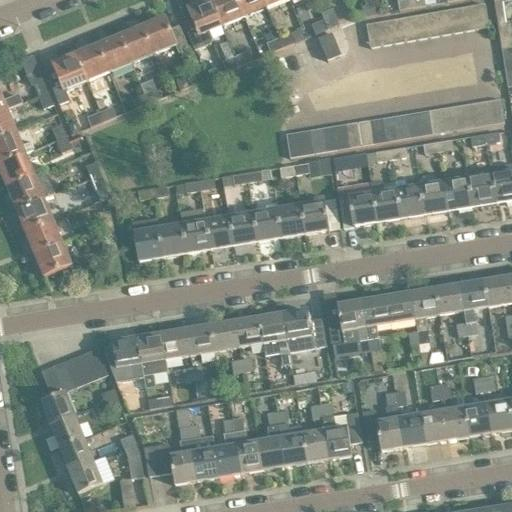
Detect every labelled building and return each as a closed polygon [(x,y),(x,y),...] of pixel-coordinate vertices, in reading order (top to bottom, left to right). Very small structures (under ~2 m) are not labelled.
[(223,26),(212,0),(209,0),(189,9),(194,21),(185,25),(195,50),(211,43),(212,39),(210,32),(223,26)] [(212,0),(223,26),(245,17),(238,0),(212,0)] [(238,0),(245,17),(267,8),(264,0),(238,0)] [(264,0),(267,8),(286,0),(264,0)] [(401,0),(399,1),(401,11),(413,9),(412,0),(401,0)] [(427,7),(425,0),(412,0),(413,9),(427,7)] [(506,2),(495,3),(498,27),(509,25),(506,2)] [(376,5),(362,7),(364,18),(378,16),(376,5)] [(490,28),(486,5),(473,7),(478,30),(490,28)] [(462,9),(466,33),(478,30),(473,7),(462,9)] [(450,11),(454,35),(466,33),(462,9),(450,11)] [(438,13),(442,37),(454,35),(450,11),(438,13)] [(426,15),(430,39),(442,37),(438,13),(426,15)] [(430,39),(426,15),(414,17),(419,41),(430,39)] [(419,41),(414,17),(403,19),(407,43),(419,41)] [(177,45),(180,53),(189,49),(180,27),(171,31),(166,19),(144,28),(155,54),(177,45)] [(407,43),(403,19),(391,21),(395,45),(407,43)] [(325,20),(313,25),(317,35),(329,30),(325,20)] [(395,45),(391,21),(379,24),(383,47),(395,45)] [(367,26),(371,49),(383,47),(379,24),(367,26)] [(502,51),(511,48),(511,42),(509,25),(498,27),(502,51)] [(121,37),(132,64),(155,54),(144,28),(121,37)] [(307,39),(302,30),(280,39),(284,48),(307,39)] [(328,62),(342,56),(333,34),(319,40),(328,62)] [(100,46),(110,73),(132,64),(121,37),(100,46)] [(268,43),(272,53),(284,48),(280,39),(268,43)] [(77,55),(88,82),(110,73),(100,46),(77,55)] [(55,69),(46,72),(60,106),(71,101),(67,91),(88,82),(77,55),(75,51),(63,56),(65,60),(54,65),(55,69)] [(252,62),(248,52),(236,57),(240,67),(252,62)] [(223,62),(227,72),(240,67),(236,57),(223,62)] [(177,81),(181,91),(194,86),(190,75),(177,81)] [(153,80),(141,85),(145,94),(157,89),(153,80)] [(44,81),(34,85),(39,98),(49,93),(44,81)] [(162,99),(157,89),(145,94),(144,94),(148,104),(162,99)] [(0,92),(0,113),(7,111),(22,105),(18,95),(4,102),(0,92)] [(44,110),(55,106),(49,93),(39,98),(44,110)] [(132,99),(136,109),(148,104),(144,94),(132,99)] [(505,124),(501,100),(489,102),(493,126),(505,124)] [(477,104),(481,128),(493,126),(489,102),(477,104)] [(465,106),(469,130),(481,128),(477,104),(465,106)] [(453,108),(457,132),(469,130),(465,106),(453,108)] [(117,118),(113,107),(100,112),(104,123),(117,118)] [(441,110),(445,134),(457,132),(453,108),(441,110)] [(430,112),(433,136),(445,134),(441,110),(430,112)] [(0,139),(16,133),(7,111),(0,113),(0,139)] [(88,117),(92,128),(104,123),(100,112),(88,117)] [(418,114),(422,138),(433,136),(430,112),(418,114)] [(406,116),(410,140),(422,138),(418,114),(406,116)] [(394,118),(398,142),(410,140),(406,116),(394,118)] [(398,142),(394,118),(382,120),(386,144),(398,142)] [(386,144),(382,120),(370,122),(374,146),(386,144)] [(374,146),(370,122),(359,124),(362,147),(374,146)] [(76,124),(70,126),(74,135),(81,132),(78,125),(76,124)] [(362,147),(359,124),(347,126),(351,149),(362,147)] [(63,125),(53,129),(57,141),(68,137),(63,125)] [(351,149),(347,126),(335,128),(339,151),(351,149)] [(339,151),(335,128),(323,130),(327,153),(339,151)] [(327,153),(323,130),(311,132),(315,155),(327,153)] [(315,155),(311,132),(299,134),(303,157),(315,155)] [(0,165),(25,155),(16,133),(0,139),(0,165)] [(501,143),(499,133),(486,136),(487,145),(501,143)] [(287,136),(291,159),(303,157),(299,134),(287,136)] [(471,138),(473,148),(487,145),(486,136),(471,138)] [(62,154),(73,150),(68,137),(57,141),(62,154)] [(452,151),(451,141),(438,143),(439,153),(452,151)] [(424,146),(425,155),(439,153),(438,143),(424,146)] [(405,158),(404,149),(391,150),(392,160),(405,158)] [(376,153),(377,162),(392,160),(391,150),(376,153)] [(0,167),(8,188),(35,177),(25,155),(0,165),(0,167)] [(353,156),(334,160),(336,173),(356,169),(353,156)] [(331,160),(310,163),(313,180),(334,176),(331,160)] [(97,163),(87,167),(91,179),(102,175),(97,163)] [(311,173),(309,163),(295,166),(297,175),(311,173)] [(281,168),(283,177),(297,175),(295,166),(281,168)] [(511,172),(502,174),(501,168),(491,169),(496,206),(511,202),(511,172)] [(467,173),(472,209),(496,206),(491,169),(467,173)] [(266,180),(264,171),(248,173),(250,183),(266,180)] [(47,172),(35,177),(8,188),(18,210),(44,199),(56,194),(47,172)] [(233,176),(234,185),(250,183),(248,173),(233,176)] [(472,209),(467,173),(442,177),(443,183),(448,213),(472,209)] [(96,191),(107,187),(102,175),(91,179),(80,184),(86,198),(97,193),(96,191)] [(216,189),(214,179),(201,181),(202,191),(216,189)] [(430,185),(429,179),(420,181),(421,187),(420,187),(424,217),(448,213),(443,183),(430,185)] [(186,184),(188,193),(202,191),(201,181),(186,184)] [(424,217),(420,187),(407,189),(405,182),(396,183),(397,191),(401,221),(424,217)] [(397,191),(384,193),(383,184),(373,186),(378,224),(401,221),(397,191)] [(349,198),(354,228),(378,224),(373,186),(348,190),(349,198)] [(169,196),(167,187),(153,189),(154,199),(169,196)] [(139,192),(140,201),(154,199),(153,189),(139,192)] [(331,232),(325,197),(314,198),(315,203),(302,205),(307,236),(331,232)] [(349,198),(340,200),(344,230),(354,228),(349,198)] [(27,233),(53,222),(44,199),(18,210),(27,233)] [(284,240),(279,209),(279,205),(268,206),(269,211),(255,213),(260,244),(284,240)] [(307,236),(302,205),(279,209),(284,240),(307,236)] [(111,211),(99,213),(102,227),(113,225),(111,211)] [(260,244),(255,213),(231,217),(236,248),(260,244)] [(236,248),(231,217),(207,221),(212,251),(236,248)] [(212,251),(207,221),(184,225),(189,255),(212,251)] [(36,254),(62,243),(53,222),(27,233),(36,254)] [(104,240),(115,238),(113,225),(102,227),(104,240)] [(189,255),(184,225),(159,229),(164,259),(189,255)] [(134,233),(139,263),(164,259),(159,229),(134,233)] [(45,277),(71,266),(62,243),(36,254),(45,277)] [(58,278),(49,282),(54,292),(62,288),(58,278)] [(485,282),(489,308),(511,304),(511,296),(509,278),(485,282)] [(478,335),(474,311),(489,308),(485,282),(460,286),(464,312),(466,324),(468,336),(478,335)] [(440,316),(464,312),(460,286),(436,290),(440,316)] [(431,348),(429,348),(426,327),(441,324),(440,316),(436,290),(411,294),(416,320),(417,332),(419,344),(422,365),(427,364),(431,348)] [(388,298),(392,324),(416,320),(411,294),(388,298)] [(378,337),(376,327),(392,324),(388,298),(363,302),(369,338),(378,337)] [(328,319),(332,344),(360,340),(369,338),(363,302),(338,306),(340,317),(328,319)] [(288,341),(298,340),(299,345),(306,350),(328,347),(323,319),(311,321),(309,311),(284,315),(288,341)] [(260,319),(264,345),(266,356),(290,352),(288,341),(284,315),(260,319)] [(235,323),(239,349),(264,345),(260,319),(235,323)] [(211,327),(215,353),(239,349),(235,323),(211,327)] [(457,326),(459,337),(468,336),(466,324),(457,326)] [(187,331),(191,357),(215,353),(211,327),(187,331)] [(162,335),(166,361),(191,357),(187,331),(162,335)] [(408,334),(410,345),(419,344),(417,332),(408,334)] [(156,387),(154,375),(168,373),(166,361),(162,335),(138,339),(142,365),(144,376),(146,388),(156,387)] [(369,338),(360,340),(362,353),(371,352),(369,338)] [(113,343),(117,369),(142,365),(138,339),(113,343)] [(108,376),(98,349),(86,354),(97,380),(108,376)] [(301,363),(299,351),(290,352),(292,364),(301,363)] [(282,354),(284,366),(292,364),(290,352),(282,354)] [(75,359),(86,385),(97,380),(86,354),(75,359)] [(64,363),(75,390),(86,385),(75,359),(64,363)] [(253,371),(251,359),(241,360),(243,372),(253,371)] [(232,362),(234,374),(243,372),(241,360),(232,362)] [(53,368),(64,394),(66,393),(75,390),(64,363),(53,368)] [(204,379),(202,367),(193,368),(194,380),(204,379)] [(42,373),(52,398),(52,399),(64,394),(53,368),(42,373)] [(184,370),(186,381),(194,380),(193,368),(184,370)] [(304,374),(294,376),(296,386),(306,384),(304,374)] [(144,376),(135,378),(137,390),(146,388),(144,376)] [(484,380),(486,393),(495,392),(493,378),(484,380)] [(486,393),(484,380),(475,381),(477,394),(486,393)] [(451,399),(448,385),(439,387),(442,400),(451,399)] [(430,388),(432,401),(442,400),(439,387),(430,388)] [(115,391),(102,396),(106,404),(118,399),(115,391)] [(406,406),(404,392),(395,394),(397,407),(406,406)] [(52,398),(41,403),(51,426),(76,416),(66,393),(64,394),(52,399),(52,398)] [(386,395),(388,408),(397,407),(395,394),(386,395)] [(172,396),(149,400),(150,410),(174,406),(172,396)] [(109,413),(121,408),(118,399),(106,404),(109,413)] [(511,430),(511,410),(510,401),(488,405),(493,434),(511,430)] [(334,416),(332,403),(322,405),(324,418),(334,416)] [(312,406),(314,419),(324,418),(322,405),(312,406)] [(493,434),(488,405),(465,408),(470,438),(493,434)] [(404,448),(399,419),(397,407),(388,408),(390,420),(377,423),(376,411),(364,413),(368,442),(380,440),(382,452),(404,448)] [(470,438),(465,408),(444,412),(448,441),(470,438)] [(188,409),(177,411),(179,427),(191,425),(188,409)] [(290,423),(288,410),(277,412),(279,425),(290,423)] [(268,413),(270,426),(279,425),(277,412),(268,413)] [(448,441),(444,412),(421,415),(426,445),(448,441)] [(351,445),(363,443),(358,414),(324,419),(326,431),(330,461),(353,457),(351,445)] [(426,445),(421,415),(399,419),(404,448),(426,445)] [(60,449),(85,439),(76,416),(51,426),(60,449)] [(246,430),(244,417),(233,419),(235,432),(246,430)] [(224,420),(226,433),(235,432),(233,419),(224,420)] [(202,437),(200,424),(189,426),(191,439),(202,437)] [(291,425),(280,427),(286,468),(308,465),(303,435),(302,427),(291,429),(291,425)] [(180,427),(182,440),(191,439),(189,426),(180,427)] [(286,468),(280,427),(268,428),(270,440),(260,442),(264,472),(286,468)] [(330,461),(326,431),(303,435),(308,465),(330,461)] [(264,472),(260,442),(248,444),(247,432),(236,434),(242,475),(264,472)] [(227,447),(216,449),(220,479),(242,475),(236,434),(225,436),(227,447)] [(133,436),(121,440),(125,450),(137,445),(133,436)] [(220,479),(216,449),(214,437),(192,441),(198,483),(220,479)] [(69,472),(94,462),(85,439),(60,449),(69,472)] [(173,474),(176,486),(198,483),(192,441),(182,442),(184,454),(171,456),(170,444),(157,446),(162,475),(173,474)] [(128,458),(132,481),(144,478),(140,453),(137,445),(125,450),(128,458)] [(145,448),(149,477),(162,475),(157,446),(145,448)] [(79,495),(104,486),(94,462),(69,472),(79,495)]
